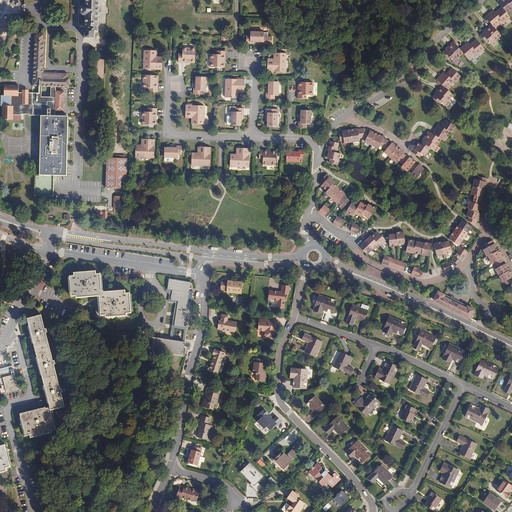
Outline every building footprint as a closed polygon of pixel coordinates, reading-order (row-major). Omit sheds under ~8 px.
[(98,0),(85,0),(85,5),(83,5),(81,7),(80,13),(82,15),(83,15),(85,16),(84,39),(94,39),(94,31),(98,31),(98,0)] [(511,9),(511,7),(505,0),(499,0),(497,2),(502,7),(507,13),(511,9)] [(511,17),(507,13),(502,7),(495,12),(502,20),(504,23),(511,17)] [(502,20),(495,12),(493,10),(485,17),(491,24),(495,29),(500,24),(499,23),(502,20)] [(501,36),(495,29),(491,24),(485,29),(487,30),(495,41),(501,36)] [(495,41),(487,30),(484,33),(480,36),(486,43),(488,42),(493,47),(498,43),(495,41)] [(263,42),(264,32),(250,32),(250,35),(247,35),(246,44),(255,44),(255,42),(259,42),(263,42)] [(68,77),(68,73),(67,73),(60,73),(43,72),(44,33),(35,33),(33,86),(39,87),(41,87),(43,87),(51,87),(55,87),(69,88),(69,78),(68,77)] [(485,49),(476,39),(470,44),(476,52),(478,54),(485,49)] [(463,54),(460,49),(453,42),(448,47),(449,48),(458,58),(463,54)] [(476,52),(470,44),(468,42),(460,49),(463,54),(469,61),(474,56),(473,55),(476,52)] [(195,63),(195,48),(182,48),(182,54),(178,54),(178,62),(187,63),(187,62),(187,61),(190,61),(190,62),(190,63),(195,63)] [(458,58),(449,48),(446,50),(442,53),(449,60),(450,59),(455,65),(460,61),(458,58)] [(156,62),(156,56),(156,50),(144,50),(143,69),(162,69),(162,62),(156,62)] [(223,63),(223,59),(225,60),(225,51),(216,51),(216,54),(210,54),(210,67),(224,68),(224,64),(223,63)] [(285,72),(286,53),(274,53),(274,58),(274,64),(267,64),(267,71),(285,72)] [(461,77),(452,68),(446,74),(453,81),(456,83),(461,77)] [(451,84),(453,81),(446,74),(444,72),(436,80),(442,85),(448,90),(452,85),(451,84)] [(156,84),(156,80),(157,80),(157,76),(143,75),(143,88),(149,88),(148,92),(157,92),(158,84),(157,84),(156,84)] [(205,91),(206,77),(196,77),(196,82),(195,86),(194,86),(193,94),(202,95),(202,91),(205,91)] [(237,92),(238,86),(244,87),(244,80),(226,79),(225,98),(237,98),(237,92)] [(278,95),(278,82),(268,81),(268,87),(268,90),(266,90),(266,99),(274,99),(274,95),(278,95)] [(313,95),(313,83),(298,82),(298,86),(300,87),(299,90),(298,90),(297,99),(306,99),(306,95),(313,95)] [(66,176),(68,116),(55,116),(55,112),(63,112),(64,92),(57,92),(57,94),(53,94),(53,99),(50,98),(50,97),(41,97),(41,93),(39,93),(28,93),(22,93),(18,93),(18,86),(9,86),(9,85),(4,85),(4,96),(11,96),(11,106),(2,106),(2,119),(12,119),(13,115),(20,115),(21,115),(21,114),(21,112),(28,112),(28,114),(28,115),(41,115),(39,175),(35,175),(34,195),(53,196),(54,175),(66,176)] [(453,95),(448,90),(442,85),(437,91),(438,92),(448,101),(453,95)] [(448,101),(438,92),(436,95),(433,98),(440,104),(441,103),(447,108),(451,103),(448,101)] [(204,125),(204,106),(185,105),(185,112),(192,112),(191,118),(191,124),(204,125)] [(155,121),(155,117),(156,117),(157,117),(157,108),(148,108),(148,112),(142,112),(141,124),(156,125),(156,121),(155,121)] [(241,121),(241,117),(243,117),(244,108),(235,108),(235,112),(231,112),(231,125),(241,126),(241,121)] [(277,127),(278,113),(274,113),(274,109),(266,109),(265,117),(267,117),(267,121),(267,126),(277,127)] [(310,124),(311,111),(301,110),(300,115),(300,119),(298,119),(298,128),(307,128),(307,124),(310,124)] [(452,133),(456,127),(445,119),(441,126),(449,132),(452,133)] [(447,135),(449,132),(441,126),(438,124),(432,133),(441,139),(445,142),(446,139),(449,136),(447,135)] [(363,138),(364,129),(358,130),(357,129),(350,130),(352,142),(360,141),(359,138),(363,138)] [(371,145),(377,134),(370,131),(369,132),(364,129),(363,138),(366,139),(364,142),(371,145)] [(352,142),(350,130),(342,131),(342,132),(338,133),(340,141),(344,141),(344,143),(352,142)] [(441,139),(432,133),(428,131),(424,137),(425,138),(437,146),(441,139)] [(383,148),(388,141),(384,139),(384,137),(377,134),(371,145),(379,149),(380,146),(383,148)] [(437,146),(425,138),(424,140),(421,145),(429,150),(430,148),(437,152),(440,148),(437,146)] [(154,158),(154,139),(147,139),(147,145),(141,145),(135,145),(135,157),(154,158)] [(337,165),(340,154),(336,153),(339,144),(331,141),(329,147),(328,152),(329,152),(327,159),(330,160),(329,163),(337,165)] [(398,148),(391,143),(388,141),(383,148),(385,150),(384,152),(390,157),(398,148)] [(424,156),(429,150),(421,145),(418,143),(412,153),(419,157),(421,154),(424,156)] [(182,155),(182,146),(174,146),(173,148),(170,148),(164,147),(164,157),(178,158),(178,155),(182,155)] [(210,166),(211,147),(203,147),(203,153),(197,153),(192,153),(191,165),(210,166)] [(249,167),(249,148),(242,148),(242,154),(236,154),(230,154),(230,166),(249,167)] [(400,162),(406,156),(403,154),(404,153),(398,148),(390,157),(396,162),(398,160),(400,162)] [(275,165),(276,151),(272,151),(272,152),(268,152),(268,150),(259,150),(259,159),(263,159),(262,165),(275,165)] [(304,159),(304,150),(295,150),(295,152),(292,152),(286,152),(286,161),(300,162),(300,158),(304,159)] [(409,169),(414,163),(415,162),(409,157),(409,158),(406,156),(400,162),(403,164),(401,167),(407,172),(409,169)] [(126,188),(127,158),(106,157),(105,188),(126,188)] [(424,169),(418,164),(417,165),(414,163),(409,169),(412,172),(411,173),(417,178),(424,169)] [(326,191),(333,183),(334,182),(331,180),(329,178),(329,177),(326,174),(321,180),(323,183),(321,186),(326,191)] [(485,185),(486,182),(485,182),(486,178),(478,176),(477,180),(474,179),(472,187),(484,190),(485,185)] [(331,198),(339,189),(336,186),(333,183),(326,191),(325,193),(331,198)] [(484,193),(484,190),(472,187),(471,194),(474,195),(473,198),(481,201),(482,200),(484,193)] [(336,203),(343,196),(345,194),(342,191),(339,189),(331,198),(336,203)] [(123,209),(123,196),(114,196),(114,209),(123,209)] [(342,209),(349,201),(346,198),(343,196),(336,203),(336,204),(342,209)] [(480,209),(481,206),(480,205),(481,201),(473,198),(472,202),(470,201),(467,208),(469,209),(478,213),(480,209)] [(106,208),(106,199),(102,199),(102,204),(95,203),(95,207),(106,208)] [(354,213),(358,206),(355,204),(351,202),(346,212),(353,216),(354,213)] [(362,215),(367,206),(363,204),(360,202),(358,206),(354,213),(361,216),(362,215)] [(369,218),(375,207),(371,206),(368,204),(367,206),(362,215),(369,218)] [(325,216),(330,210),(324,205),(319,211),(325,216)] [(479,217),(480,214),(478,213),(469,209),(466,216),(469,218),(468,221),(475,224),(477,221),(479,217)] [(339,227),(343,220),(337,216),(333,223),(339,227)] [(467,233),(472,226),(462,220),(460,223),(458,226),(457,226),(467,233)] [(357,233),(360,226),(353,223),(350,231),(357,233)] [(467,233),(457,226),(455,229),(453,232),(463,239),(467,233)] [(405,243),(404,231),(401,232),(397,232),(397,234),(397,244),(405,243)] [(385,240),(377,232),(374,234),(371,237),(378,244),(379,246),(385,240)] [(459,246),(463,239),(453,232),(450,236),(449,239),(459,246)] [(397,244),(397,234),(393,234),(389,234),(389,246),(397,245),(397,244)] [(378,244),(371,237),(370,236),(369,237),(365,241),(372,249),(378,244)] [(414,252),(417,241),(413,240),(409,239),(406,252),(414,253),(414,252)] [(372,249),(365,241),(364,242),(359,246),(367,254),(372,249)] [(421,254),(424,243),(420,242),(417,241),(414,252),(421,254)] [(452,252),(449,241),(446,242),(441,243),(444,253),(444,254),(452,252)] [(495,246),(492,241),(484,245),(486,248),(483,250),(487,257),(488,256),(498,250),(495,246)] [(429,256),(432,244),(428,243),(424,242),(424,243),(421,254),(429,256)] [(444,253),(441,243),(441,242),(437,243),(433,244),(436,255),(444,253)] [(463,258),(467,252),(461,247),(456,254),(463,258)] [(503,260),(502,257),(501,254),(499,250),(498,250),(488,256),(492,263),(494,262),(496,265),(503,260)] [(403,271),(406,264),(384,256),(382,263),(403,271)] [(508,266),(506,263),(505,263),(503,260),(496,265),(498,268),(495,269),(499,276),(510,270),(508,266)] [(452,269),(449,262),(442,265),(444,272),(452,269)] [(418,277),(421,270),(414,267),(411,274),(418,277)] [(511,273),(510,270),(499,276),(503,283),(505,281),(507,285),(511,281),(511,273)] [(131,313),(130,292),(125,293),(125,290),(103,291),(103,294),(102,294),(100,273),(96,274),(96,271),(73,272),(73,275),(69,276),(71,297),(75,296),(75,298),(99,296),(100,316),(105,315),(105,317),(127,316),(127,313),(131,313)] [(276,286),(278,280),(271,278),(269,284),(276,286)] [(186,328),(193,291),(189,291),(191,283),(169,279),(168,289),(173,290),(171,300),(178,301),(174,326),(186,328)] [(245,282),(230,280),(230,282),(224,281),(223,289),(229,289),(229,292),(233,292),(234,294),(237,295),(240,293),(243,294),(245,282)] [(285,308),(287,293),(289,293),(290,286),(283,285),(282,292),(270,291),(269,300),(278,301),(278,308),(285,308)] [(464,307),(464,305),(447,296),(446,298),(443,297),(444,295),(438,291),(433,300),(434,301),(451,309),(458,312),(470,319),(470,318),(474,310),(467,306),(466,308),(464,307)] [(322,314),(323,311),(332,314),(337,301),(319,295),(313,311),(322,314)] [(353,326),(355,319),(364,322),(368,310),(353,305),(346,323),(353,326)] [(235,332),(237,322),(228,320),(229,315),(222,314),(220,323),(219,322),(217,329),(222,330),(222,331),(226,332),(226,331),(235,332)] [(56,429),(51,410),(65,407),(61,393),(63,392),(62,388),(60,389),(54,365),(55,364),(54,360),(53,361),(45,333),(47,332),(46,328),(44,329),(41,315),(27,318),(50,407),(46,408),(45,407),(20,414),(25,436),(30,435),(30,438),(52,432),(52,430),(56,429)] [(392,335),(393,332),(402,336),(407,324),(390,316),(382,331),(392,335)] [(278,329),(279,324),(267,323),(267,319),(260,318),(259,330),(265,331),(264,337),(274,338),(275,332),(275,331),(273,330),(274,328),(278,329)] [(419,351),(422,345),(431,349),(436,337),(421,330),(413,348),(419,351)] [(302,340),(308,343),(304,352),(316,357),(323,342),(305,334),(302,340)] [(184,348),(185,342),(153,337),(151,350),(185,355),(186,348),(184,348)] [(451,363),(453,360),(461,364),(467,352),(450,344),(442,359),(451,363)] [(219,371),(223,358),(224,359),(226,353),(215,349),(213,355),(214,355),(210,368),(209,367),(208,370),(214,372),(215,370),(219,371)] [(351,375),(354,369),(348,366),(351,357),(340,352),(333,367),(351,375)] [(267,370),(263,369),(265,359),(256,358),(255,362),(254,362),(253,374),(256,374),(256,380),(266,381),(267,370)] [(483,379),(484,376),(493,380),(499,368),(482,359),(474,375),(483,379)] [(379,369),(375,377),(390,384),(399,367),(387,362),(383,370),(379,369)] [(290,378),(294,378),(293,388),(306,389),(308,370),(291,368),(290,378)] [(19,389),(15,375),(12,375),(11,370),(0,372),(0,382),(0,384),(2,383),(2,386),(5,385),(7,393),(19,389)] [(430,392),(424,389),(428,380),(417,375),(409,390),(427,398),(430,392)] [(207,394),(207,397),(205,397),(204,401),(202,407),(213,410),(215,404),(216,405),(218,397),(222,398),(224,392),(208,387),(206,394),(207,394)] [(370,393),(364,400),(361,398),(358,396),(353,402),(355,404),(355,405),(366,416),(380,402),(370,393)] [(325,406),(315,396),(306,404),(313,411),(315,410),(318,413),(325,406)] [(415,414),(414,414),(416,410),(407,405),(400,418),(411,423),(415,414)] [(481,406),(480,409),(471,405),(465,416),(483,425),(490,410),(481,406)] [(274,419),(264,409),(258,415),(261,418),(258,421),(269,432),(275,427),(277,428),(283,423),(277,416),(274,419)] [(211,418),(202,415),(200,422),(202,422),(200,430),(198,430),(197,437),(209,440),(211,431),(210,430),(211,425),(209,425),(211,418)] [(349,428),(338,416),(323,430),(328,435),(334,430),(340,436),(349,428)] [(406,443),(399,439),(403,431),(392,425),(385,441),(403,449),(406,443)] [(457,442),(463,445),(459,454),(470,459),(477,444),(460,435),(457,442)] [(352,459),(355,457),(361,464),(371,454),(358,440),(346,452),(352,459)] [(0,472),(7,471),(6,468),(11,467),(5,444),(0,445),(0,472)] [(192,446),(188,463),(198,466),(202,448),(192,446)] [(283,451),(275,459),(285,469),(295,459),(294,458),(298,454),(293,449),(288,454),(289,455),(288,456),(283,451)] [(260,459),(257,462),(263,468),(266,464),(260,459)] [(264,476),(251,463),(242,472),(252,482),(249,484),(258,493),(264,487),(259,482),(264,476)] [(324,473),(324,472),(323,472),(323,470),(322,469),(322,468),(322,467),(318,463),(316,465),(316,467),(314,467),(312,467),(312,469),(309,472),(314,477),(316,477),(320,481),(320,483),(324,487),(333,478),(328,473),(327,473),(326,473),(325,473),(324,473)] [(440,472),(444,473),(439,482),(451,488),(460,471),(444,463),(440,472)] [(378,478),(385,485),(393,476),(382,464),(368,478),(373,483),(378,478)] [(508,492),(511,487),(511,485),(504,480),(497,491),(507,498),(510,494),(508,492)] [(180,500),(181,496),(192,500),(192,499),(197,501),(200,492),(195,490),(195,491),(184,487),(184,488),(180,486),(176,498),(180,500)] [(292,506),(290,505),(289,506),(286,503),(282,509),(284,511),(285,511),(286,511),(287,511),(296,511),(298,510),(300,511),(304,508),(303,507),(306,503),(298,498),(299,495),(292,490),(288,498),(294,502),(292,506)] [(333,498),(341,505),(349,497),(341,490),(333,498)] [(426,500),(428,501),(425,505),(433,511),(442,499),(432,492),(426,500)] [(490,493),(484,502),(495,510),(501,501),(490,493)]
